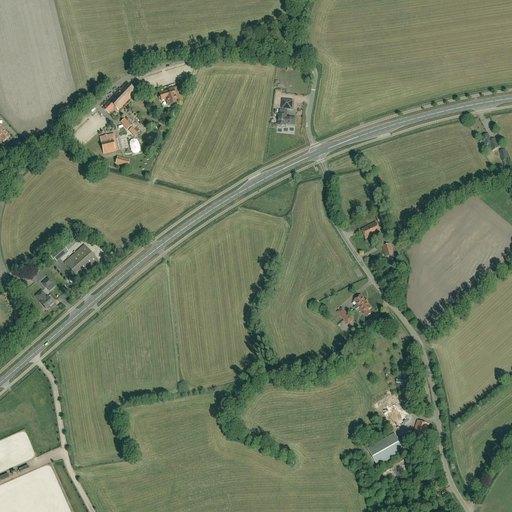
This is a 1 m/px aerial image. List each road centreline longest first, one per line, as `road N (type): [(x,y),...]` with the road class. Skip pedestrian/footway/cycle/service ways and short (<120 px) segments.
road 1 (unclassified): [(468,511),(445,466),(420,346),(333,216),(317,153)]
road 2 (secondary): [(0,383),(202,215),(317,153)]
road 3 (unclassified): [(0,208),(13,180),(121,81),(212,53),(293,60)]
road 4 (secondary): [(317,153),(396,124),(511,98)]
road 5 (track): [(420,346),(511,257)]
